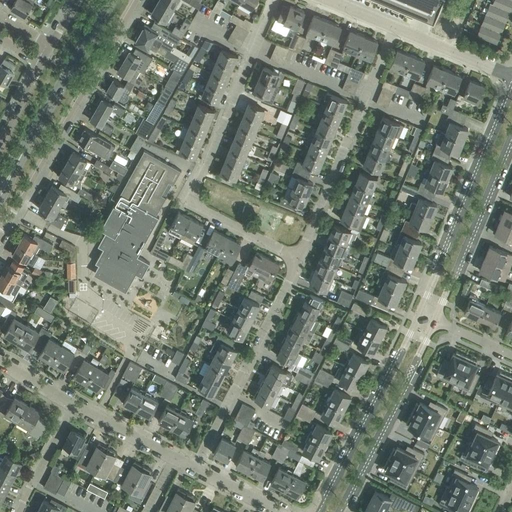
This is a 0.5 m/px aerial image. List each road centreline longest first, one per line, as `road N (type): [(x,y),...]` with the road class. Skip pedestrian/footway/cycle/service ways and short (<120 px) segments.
road 1 (residential): [(298,258),(189,202),(274,0)]
road 2 (residential): [(0,236),(136,0)]
road 3 (residential): [(298,258),(393,27)]
road 4 (residential): [(511,92),(419,314)]
road 5 (residential): [(200,470),(298,258)]
road 6 (secondary): [(0,194),(112,0)]
road 7 (residential): [(419,314),(317,511)]
road 8 (residential): [(344,511),(436,322)]
road 9 (residential): [(436,322),(511,134)]
road 10 (residential): [(511,76),(393,27)]
road 11 (residential): [(14,511),(71,401)]
road 12 (residential): [(177,458),(71,401)]
